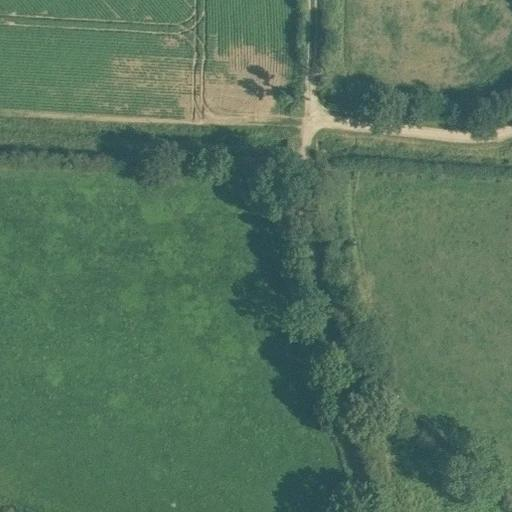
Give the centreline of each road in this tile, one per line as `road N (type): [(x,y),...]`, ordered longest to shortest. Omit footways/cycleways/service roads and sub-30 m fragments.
road 1 (track): [(305,163),(316,275),(363,511)]
road 2 (track): [(309,118),(464,137),(511,129)]
